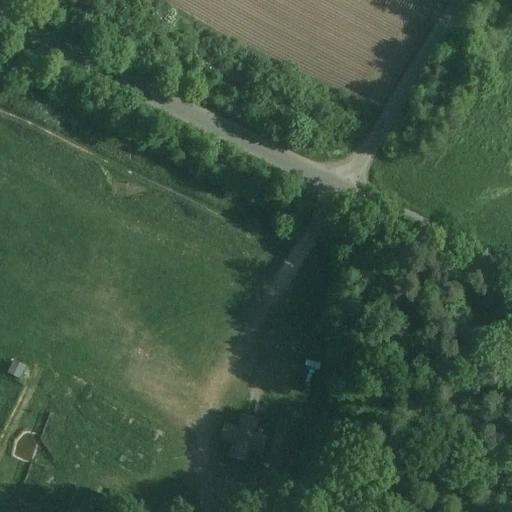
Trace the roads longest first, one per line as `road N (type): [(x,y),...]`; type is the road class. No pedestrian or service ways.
road 1 (tertiary): [(0,23),(343,194)]
road 2 (unclassified): [(455,0),(343,194)]
road 3 (tertiary): [(343,194),(511,276)]
